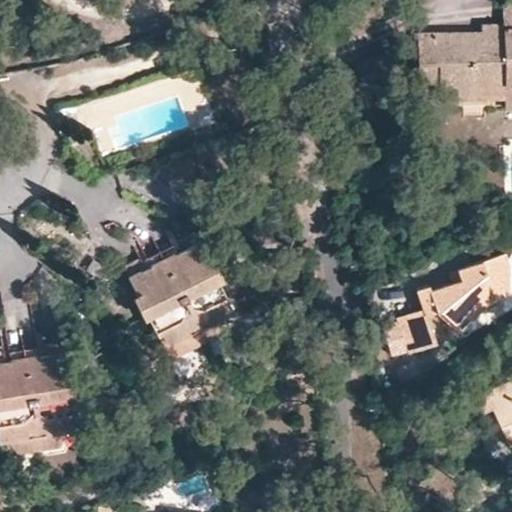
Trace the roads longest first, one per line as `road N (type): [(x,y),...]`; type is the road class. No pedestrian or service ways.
road 1 (residential): [(272,10),(334,283),(356,511)]
road 2 (track): [(272,10),(112,73),(35,90)]
road 3 (residential): [(0,196),(28,184),(48,149),(35,90),(17,85)]
